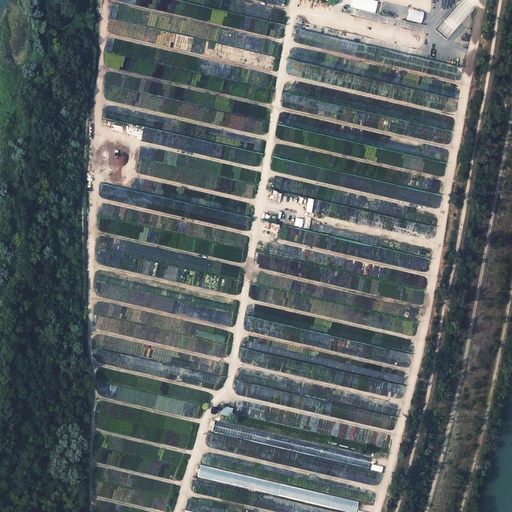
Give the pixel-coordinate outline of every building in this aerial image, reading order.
[(374,13),(377,1),(373,0),(350,0),(349,8),(374,13)] [(408,9),(406,20),(421,23),(423,13),(408,9)] [(284,101),(308,107),(310,99),(285,94),(284,101)] [(440,130),(439,136),(450,139),(451,132),(440,130)] [(310,163),(311,157),(280,151),(279,156),(310,163)] [(309,179),(312,166),(272,156),(269,170),(309,179)] [(310,196),(313,184),(275,176),(273,188),(310,196)] [(100,186),(99,193),(246,223),(248,216),(100,186)] [(305,212),(311,213),(314,200),(308,199),(305,212)] [(302,227),(303,219),(295,218),(294,226),(302,227)] [(433,234),(434,227),(415,224),(415,226),(424,228),(423,232),(433,234)] [(212,380),(213,374),(95,350),(94,356),(212,380)] [(253,353),(252,360),(315,372),(316,366),(253,353)] [(310,393),(310,392),(312,393),(313,389),(312,389),(313,384),(303,382),(301,391),(310,393)] [(393,425),(395,416),(241,384),(239,391),(341,412),(340,415),(332,414),(332,417),(354,422),(355,417),(393,425)] [(218,406),(216,414),(230,417),(232,409),(218,406)] [(262,436),(263,430),(213,420),(211,433),(262,443),(264,437),(262,436)] [(291,440),(290,448),(209,437),(209,443),(212,443),(211,449),(236,452),(236,454),(253,457),(253,454),(308,462),(307,471),(323,473),(323,477),(380,484),(382,466),(371,464),(372,455),(321,448),(322,444),(291,440)] [(326,505),(195,482),(194,487),(198,487),(197,495),(249,504),(250,504),(249,500),(266,503),(264,511),(368,511),(358,510),(356,511),(359,497),(198,469),(196,481),(330,504),(326,505)]
